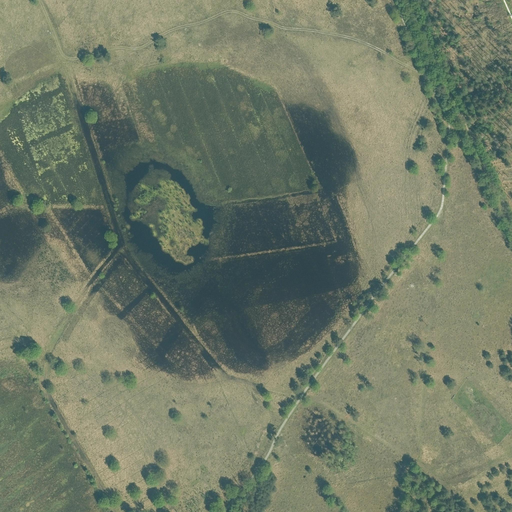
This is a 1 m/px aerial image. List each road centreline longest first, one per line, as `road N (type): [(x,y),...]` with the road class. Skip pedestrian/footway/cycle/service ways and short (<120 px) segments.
road 1 (track): [(39,0),(68,59),(141,47),(234,10),(359,40),(427,75),(443,75)]
road 2 (track): [(511,220),(409,0)]
